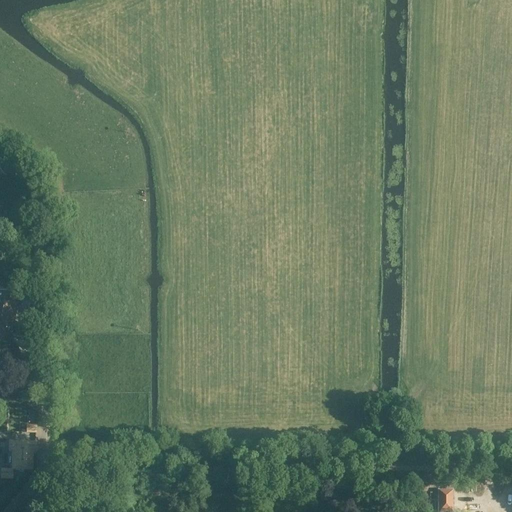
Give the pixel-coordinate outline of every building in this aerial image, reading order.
[(0,215),(7,224),(14,217),(11,212),(0,199),(0,215)] [(0,324),(13,326),(18,296),(0,292),(0,324)] [(0,341),(10,344),(13,326),(0,324),(0,341)] [(21,374),(18,385),(30,388),(33,376),(21,374)] [(36,453),(36,444),(26,444),(25,442),(22,442),(21,443),(11,443),(10,452),(8,454),(8,465),(10,467),(12,467),(12,470),(32,471),(32,467),(33,466),(33,463),(32,462),(33,453),(36,453)] [(436,511),(452,511),(453,492),(436,491),(436,511)]
